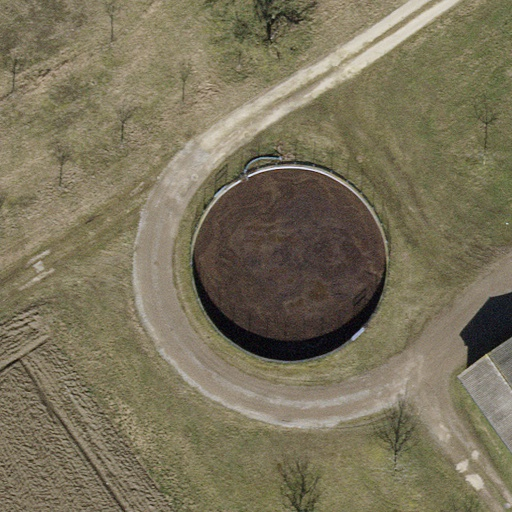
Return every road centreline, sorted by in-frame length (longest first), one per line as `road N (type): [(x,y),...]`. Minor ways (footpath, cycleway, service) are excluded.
road 1 (track): [(511,268),(379,368),(319,397),(258,398),(210,364),(181,327),(153,255),(171,166)]
road 2 (track): [(420,0),(203,132),(171,166)]
road 3 (track): [(339,53),(352,130),(467,301)]
road 4 (track): [(171,166),(0,280)]
road 5 (track): [(389,359),(505,511)]
